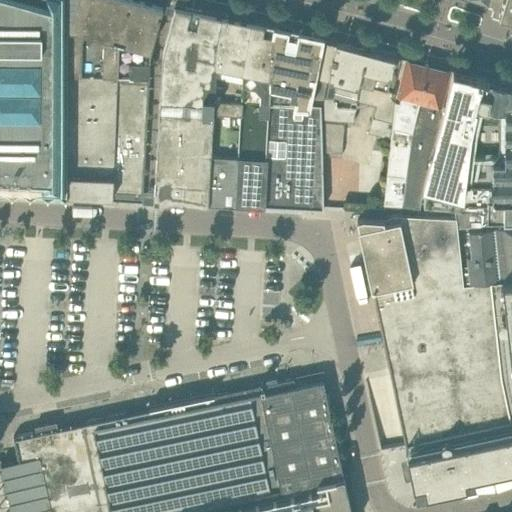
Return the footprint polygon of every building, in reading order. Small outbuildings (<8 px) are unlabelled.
[(0,0),(0,188),(45,190),(45,191),(70,192),(69,24),(75,0),(0,0)] [(121,37),(129,0),(75,0),(69,24),(70,192),(112,195),(113,170),(115,147),(116,125),(117,102),(118,79),(121,37)] [(129,0),(121,37),(118,79),(148,81),(149,65),(150,47),(162,3),(149,0),(129,0)] [(511,0),(503,0),(499,15),(511,18),(511,0)] [(224,17),(174,7),(163,49),(154,197),(208,200),(210,151),(212,110),(215,62),(224,17)] [(208,200),(235,202),(244,43),(248,22),(224,17),(215,62),(212,110),(210,151),(208,200)] [(244,43),(235,202),(263,203),(269,100),(270,74),(273,27),(248,22),(244,43)] [(263,203),(324,207),(322,149),(323,150),(321,101),(310,99),(313,89),(315,78),(323,37),(273,27),(270,74),(269,100),(263,203)] [(336,39),(323,37),(315,78),(313,89),(310,99),(321,101),(323,150),(329,150),(329,154),(340,156),(343,120),(353,120),(354,98),(360,100),(358,84),(365,55),(367,47),(342,41),(336,39)] [(367,47),(365,55),(358,84),(361,98),(360,100),(375,104),(368,131),(390,137),(395,98),(393,97),(391,94),(393,89),(387,88),(396,55),(367,47)] [(383,201),(403,203),(407,166),(411,129),(419,100),(426,70),(428,63),(406,58),(397,93),(395,92),(395,98),(390,137),(383,201)] [(450,68),(428,63),(426,70),(419,100),(411,129),(407,166),(403,203),(418,206),(422,188),(423,184),(434,143),(445,104),(441,103),(450,68)] [(434,143),(423,184),(428,185),(425,206),(461,208),(463,195),(476,101),(476,99),(480,83),(481,76),(453,69),(448,89),(445,104),(434,143)] [(511,83),(481,76),(480,83),(476,101),(463,195),(503,196),(504,198),(511,198),(511,83)] [(118,79),(117,102),(147,104),(148,81),(118,79)] [(117,102),(116,125),(146,127),(147,104),(117,102)] [(116,125),(115,147),(145,149),(146,127),(116,125)] [(115,147),(113,170),(143,172),(145,149),(115,147)] [(113,170),(112,195),(142,196),(143,172),(113,170)] [(511,198),(504,198),(503,196),(463,195),(461,208),(460,215),(465,215),(464,227),(485,225),(486,217),(509,218),(510,226),(511,225),(511,198)] [(376,214),(356,218),(371,288),(373,288),(406,442),(405,443),(413,484),(415,493),(511,472),(511,278),(462,284),(460,265),(455,217),(424,214),(392,212),(376,214)] [(468,230),(471,255),(466,255),(467,264),(460,265),(462,284),(511,278),(511,225),(510,226),(468,230)] [(351,511),(344,474),(323,377),(295,383),(294,376),(13,435),(18,458),(1,461),(11,511),(351,511)]
